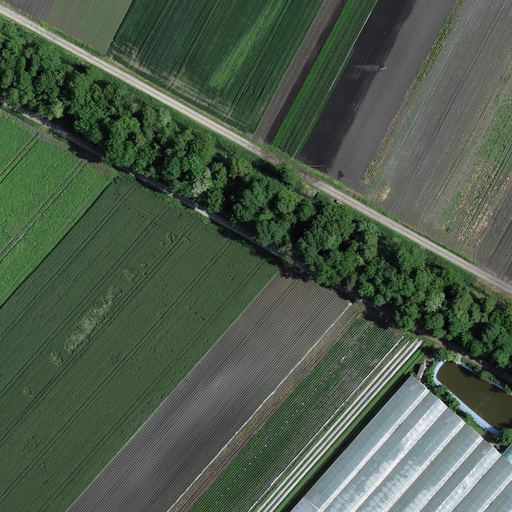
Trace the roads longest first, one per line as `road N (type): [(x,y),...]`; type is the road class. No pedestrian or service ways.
road 1 (track): [(0,6),(511,289)]
road 2 (track): [(511,388),(0,107)]
